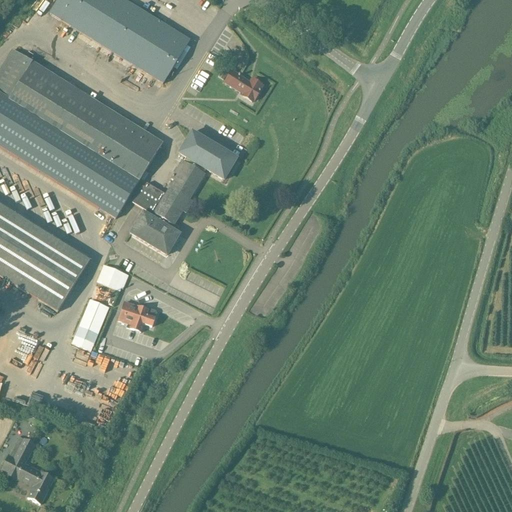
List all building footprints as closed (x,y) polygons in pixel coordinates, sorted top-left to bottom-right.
[(121,0),(56,0),(47,14),(163,86),(190,42),(121,0)] [(138,182),(161,145),(12,52),(0,71),(0,148),(115,220),(138,182)] [(111,63),(108,67),(118,74),(121,69),(111,63)] [(244,96),(243,98),(252,104),(253,102),(259,93),(258,93),(262,87),(252,81),(250,84),(231,73),(224,84),(244,96)] [(203,175),(206,171),(223,182),(236,161),(191,134),(178,155),(186,160),(184,163),(203,175)] [(177,232),(176,227),(174,226),(182,212),(185,214),(192,203),(189,201),(204,176),(203,175),(184,163),(181,162),(171,180),(174,181),(165,196),(146,184),(144,188),(142,187),(131,204),(146,212),(144,215),(143,214),(130,235),(166,257),(179,236),(176,234),(177,232)] [(89,263),(0,208),(0,279),(57,315),(89,263)] [(103,267),(96,285),(121,294),(128,276),(103,267)] [(108,310),(90,302),(72,345),(90,353),(108,310)] [(156,313),(149,310),(148,312),(135,308),(135,307),(124,304),(118,322),(127,326),(126,329),(141,334),(144,326),(151,328),(154,320),(156,313)] [(90,371),(96,356),(91,354),(85,369),(90,371)] [(25,421),(40,429),(44,422),(29,414),(25,421)] [(0,471),(0,472),(5,474),(4,476),(16,483),(17,481),(32,489),(27,499),(40,506),(53,481),(25,466),(35,446),(23,440),(13,458),(8,456),(0,471)]
